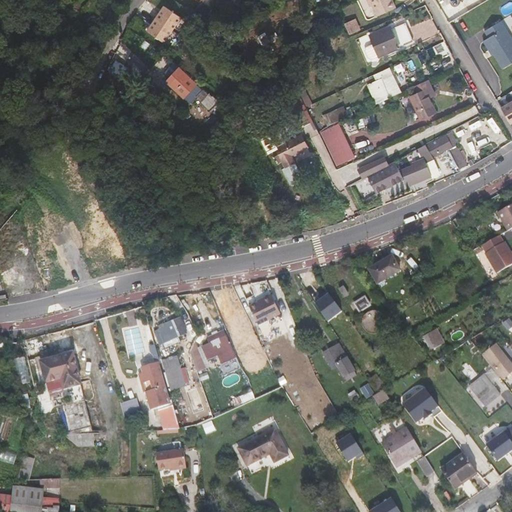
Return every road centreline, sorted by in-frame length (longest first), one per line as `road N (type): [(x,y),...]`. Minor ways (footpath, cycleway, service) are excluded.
road 1 (residential): [(0,314),(318,247),(422,208),(511,162)]
road 2 (residential): [(429,0),(511,129)]
